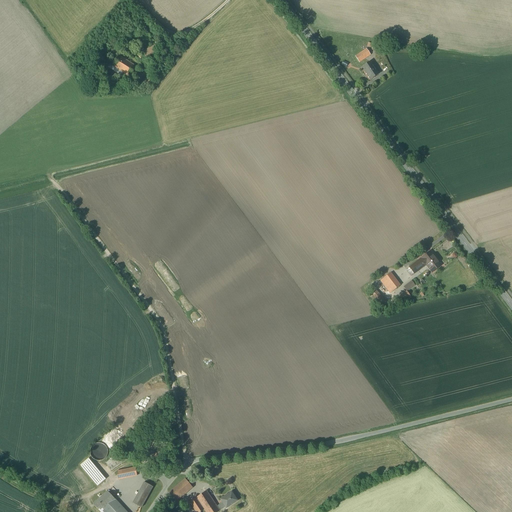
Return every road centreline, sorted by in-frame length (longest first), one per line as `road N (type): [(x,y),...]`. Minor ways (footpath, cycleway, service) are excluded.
road 1 (unclassified): [(511,398),(318,444),(193,462),(161,487),(148,511)]
road 2 (secondary): [(280,0),(511,306)]
road 3 (track): [(184,467),(161,333),(52,183)]
road 4 (unclassified): [(228,0),(186,35),(171,36),(133,0)]
